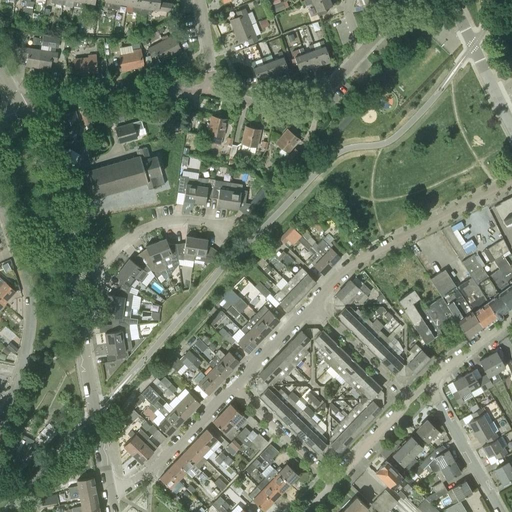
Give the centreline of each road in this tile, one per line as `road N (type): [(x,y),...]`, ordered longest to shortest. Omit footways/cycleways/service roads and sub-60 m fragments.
road 1 (residential): [(0,426),(31,308),(0,199)]
road 2 (residential): [(312,301),(365,252),(511,184)]
road 3 (tertiary): [(110,488),(70,272)]
road 4 (residential): [(18,105),(95,89),(211,92)]
road 5 (residential): [(70,272),(104,262),(157,224),(234,223)]
road 6 (tertiary): [(70,272),(57,194),(18,105)]
road 7 (residential): [(211,92),(305,105),(363,52)]
road 8 (residential): [(110,488),(153,468),(233,381)]
road 9 (residential): [(428,382),(500,511)]
road 10 (residential): [(334,485),(233,381)]
road 11 (residential): [(511,129),(453,0)]
road 12 (residential): [(409,398),(312,301)]
